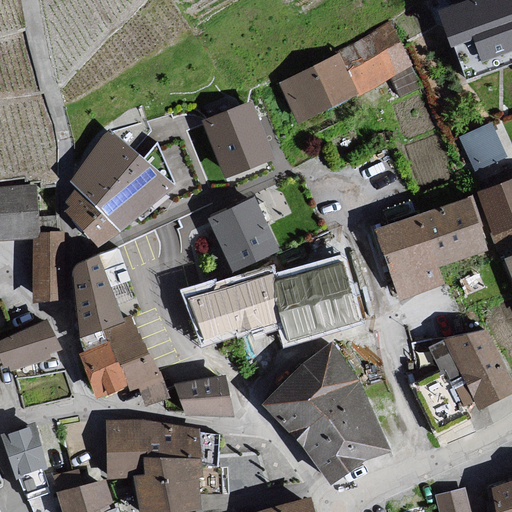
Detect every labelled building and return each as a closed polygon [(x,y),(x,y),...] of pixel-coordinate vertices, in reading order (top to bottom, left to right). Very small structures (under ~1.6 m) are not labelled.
[(511,0),(480,0),(445,14),(462,74),(472,80),(511,67),(511,0)] [(341,54),(341,59),(360,98),(414,67),(390,25),(341,54)] [(341,59),(281,88),(301,128),(360,98),(341,59)] [(251,102),(206,119),(207,123),(226,173),(271,157),(251,102)] [(490,124),(461,137),(475,169),(504,156),(490,124)] [(137,154),(109,130),(72,181),(79,189),(70,200),(70,209),(99,243),(120,229),(151,203),(172,182),(137,154)] [(511,180),(480,192),(494,230),(511,223),(511,180)] [(37,185),(0,186),(0,240),(32,237),(37,236),(40,232),(37,185)] [(254,197),(209,218),(233,269),(279,247),(254,197)] [(471,197),(376,230),(399,297),(443,283),(439,264),(488,248),(471,197)] [(62,230),(40,232),(37,236),(32,237),(34,300),(63,298),(62,230)] [(81,262),(74,273),(80,335),(103,327),(122,320),(118,311),(96,254),(81,262)] [(511,254),(503,257),(511,278),(511,254)] [(343,256),(276,275),(290,343),(362,320),(343,256)] [(275,265),(186,296),(207,341),(246,333),(283,323),(276,275),(275,265)] [(109,342),(81,354),(97,396),(127,383),(130,389),(139,385),(146,406),(169,397),(162,379),(130,317),(122,320),(103,327),(109,342)] [(47,320),(0,340),(0,364),(2,367),(7,366),(11,371),(50,358),(49,352),(60,349),(47,320)] [(448,338),(432,347),(444,369),(467,409),(511,387),(511,383),(488,331),(448,338)] [(330,342),(265,399),(335,482),(394,449),(362,378),(330,342)] [(467,409),(444,369),(412,384),(437,434),(472,420),(467,409)] [(225,377),(176,385),(185,412),(234,418),(225,377)] [(34,425),(3,435),(27,500),(55,490),(34,425)] [(201,433),(108,428),(110,483),(139,482),(150,482),(148,465),(202,466),(207,467),(201,433)] [(150,482),(139,482),(145,511),(206,511),(202,466),(148,465),(150,482)] [(53,474),(58,491),(64,511),(88,511),(112,501),(105,480),(81,485),(78,470),(53,474)] [(511,511),(511,482),(493,489),(497,511),(511,511)] [(469,511),(464,489),(436,495),(440,511),(469,511)] [(311,511),(308,501),(263,511),(311,511)]
